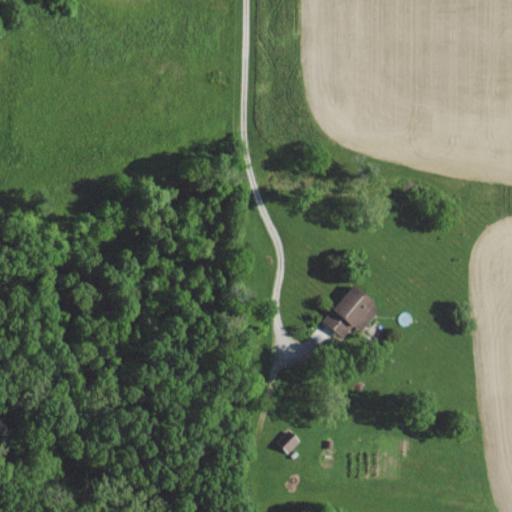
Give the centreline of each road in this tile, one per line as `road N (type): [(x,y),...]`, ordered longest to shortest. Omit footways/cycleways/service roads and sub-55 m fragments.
road 1 (residential): [(247,0),(246,158),(279,241),(278,331)]
road 2 (residential): [(219,0),(141,120),(113,139),(0,176)]
